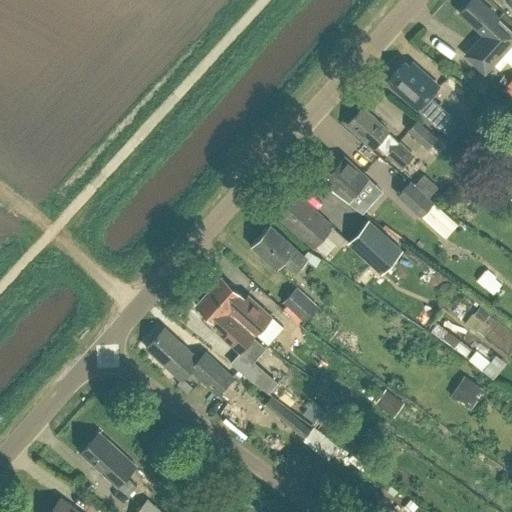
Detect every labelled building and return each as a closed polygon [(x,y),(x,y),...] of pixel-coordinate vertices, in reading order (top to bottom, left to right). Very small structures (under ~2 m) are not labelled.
[(499,17),(488,7),(480,0),(470,0),(459,12),(484,34),(466,54),(485,72),(511,42),(511,29),(498,18),(499,17)] [(408,65),(404,61),(390,76),(394,80),(391,84),(440,129),(452,116),(429,96),(438,86),(411,62),(408,65)] [(511,96),(511,76),(502,87),(511,96)] [(411,154),(397,141),(398,140),(387,131),(389,129),(363,107),(348,124),(374,147),(377,144),(387,153),(386,153),(401,166),(411,154)] [(428,149),(437,137),(417,118),(407,130),(428,149)] [(339,162),(326,150),(311,167),(333,187),(331,190),(349,202),(360,190),(358,188),(367,177),(344,156),(339,162)] [(420,214),(432,201),(410,181),(398,194),(420,214)] [(317,245),(334,225),(293,189),(274,211),(306,238),(307,237),(317,245)] [(432,201),(420,214),(433,225),(445,212),(432,201)] [(349,242),(373,262),(391,240),(368,220),(349,242)] [(296,271),(308,258),(296,247),(271,224),(251,246),(277,269),(284,260),(296,271)] [(208,290),(233,312),(256,332),(271,315),(248,294),(244,298),(221,276),(208,290)] [(305,320),(319,305),(297,285),(282,300),(305,320)] [(254,336),(231,315),(233,312),(208,290),(195,305),(220,326),(216,330),(240,351),(254,336)] [(480,306),(475,313),(484,320),(488,313),(480,306)] [(190,369),(217,394),(233,376),(206,351),(199,358),(164,326),(146,347),(181,379),(190,369)] [(492,378),(506,362),(495,354),(489,361),(476,350),(469,358),(492,378)] [(253,359),(243,371),(268,391),(277,380),(253,359)] [(264,402),(305,435),(303,437),(328,457),(336,447),(312,427),(271,394),(264,402)] [(108,443),(97,433),(81,452),(128,494),(136,485),(125,476),(136,465),(110,441),(108,443)] [(79,511),(60,497),(49,511),(79,511)] [(161,511),(146,500),(136,511),(161,511)]
